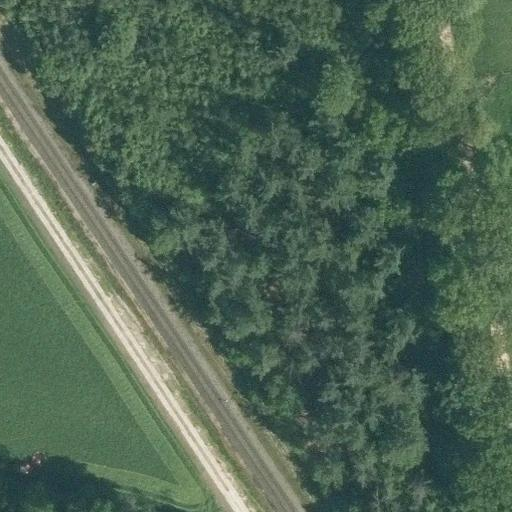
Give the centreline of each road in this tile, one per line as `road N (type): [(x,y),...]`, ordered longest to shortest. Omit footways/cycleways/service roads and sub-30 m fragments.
road 1 (track): [(511,452),(433,0)]
road 2 (track): [(240,511),(0,148)]
